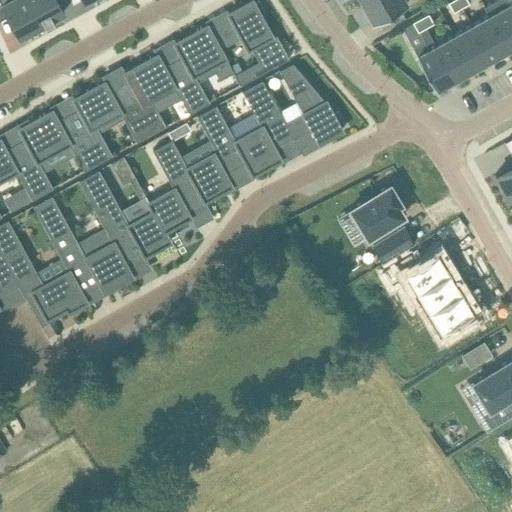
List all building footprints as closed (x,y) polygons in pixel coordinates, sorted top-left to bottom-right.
[(1,0),(0,0),(0,19),(9,15),(21,36),(42,24),(29,0),(6,0),(3,2),(1,0)] [(29,0),(42,24),(64,12),(57,0),(29,0)] [(253,0),(250,0),(228,12),(234,23),(248,49),(251,47),(259,60),(234,74),(240,84),(289,57),(275,32),(272,34),(262,15),(265,13),(259,1),(255,3),(253,0)] [(408,2),(406,0),(361,0),(374,21),(408,2)] [(457,0),(450,0),(448,1),(454,11),(461,7),(457,0)] [(511,45),(511,13),(504,0),(494,0),(485,6),(508,48),(511,45)] [(508,48),(485,6),(484,6),(489,14),(472,24),(491,58),(508,48)] [(428,13),(421,17),(426,26),(434,22),(428,13)] [(421,17),(413,21),(418,31),(419,30),(426,26),(421,17)] [(157,52),(156,53),(175,87),(180,97),(189,112),(209,101),(199,81),(195,75),(225,58),(226,58),(213,34),(207,23),(175,41),(174,42),(182,55),(164,65),(157,52)] [(491,58),(472,24),(454,34),(473,68),(491,58)] [(473,68),(454,34),(436,44),(455,78),(473,68)] [(455,78),(436,44),(417,54),(436,88),(455,78)] [(104,80),(103,80),(121,113),(124,118),(137,141),(166,125),(158,110),(152,100),(175,87),(156,53),(125,70),(124,71),(130,80),(110,90),(105,80),(104,80)] [(293,62),(279,69),(296,101),(303,112),(285,121),(293,136),(295,138),(312,128),(320,142),(343,129),(340,125),(344,123),(338,111),(334,113),(326,99),(325,100),(293,62)] [(261,125),(235,139),(254,173),(271,164),(281,158),(275,146),(293,136),(285,121),(279,110),(262,79),(242,90),(254,112),(261,125)] [(52,108),(51,109),(70,143),(75,154),(84,170),(112,154),(100,131),(97,126),(121,113),(103,80),(73,97),(79,108),(58,119),(52,108)] [(216,150),(187,166),(205,200),(223,190),(232,185),(225,172),(245,161),(253,174),(254,173),(235,139),(228,126),(216,104),(197,115),(210,139),(216,150)] [(0,137),(0,140),(17,171),(26,188),(32,198),(53,187),(44,171),(39,160),(70,143),(51,109),(30,121),(19,127),(25,138),(6,148),(0,137)] [(186,120),(168,131),(172,138),(172,139),(191,129),(186,120)] [(173,187),(148,200),(153,209),(171,241),(171,240),(166,230),(191,216),(187,208),(204,199),(204,200),(205,200),(187,166),(181,155),(172,138),(153,149),(173,187)] [(0,216),(2,215),(0,212),(0,179),(17,171),(0,140),(0,216)] [(511,155),(511,164),(495,174),(508,197),(511,194),(511,149),(510,151),(511,155)] [(123,155),(111,162),(122,183),(135,176),(123,155)] [(99,169),(79,180),(105,226),(112,240),(133,275),(125,260),(142,250),(145,255),(154,250),(171,241),(153,209),(128,223),(121,209),(99,169)] [(390,184),(350,208),(351,209),(367,235),(368,236),(404,214),(404,213),(398,204),(400,203),(402,202),(390,184)] [(26,188),(18,192),(24,203),(32,198),(26,188)] [(52,194),(33,205),(62,257),(68,269),(86,301),(87,300),(83,293),(101,284),(105,291),(115,285),(133,275),(112,240),(85,255),(78,241),(52,194)] [(8,219),(0,222),(0,251),(18,284),(24,295),(25,295),(26,297),(32,308),(39,304),(47,318),(62,309),(67,307),(68,310),(86,301),(68,269),(43,283),(37,271),(8,219)] [(404,225),(373,244),(383,261),(414,242),(404,225)] [(340,229),(320,244),(344,278),(365,264),(340,229)] [(0,294),(18,284),(0,251),(0,294)] [(433,259),(400,278),(413,297),(445,278),(433,259)] [(445,278),(413,297),(425,317),(458,297),(445,278)] [(458,297),(425,317),(438,336),(470,316),(458,297)] [(363,316),(355,321),(360,329),(369,324),(363,316)] [(369,324),(360,329),(366,338),(375,332),(369,324)] [(391,338),(382,343),(388,351),(397,347),(391,338)] [(483,341),(461,355),(469,369),(492,355),(483,341)] [(511,361),(510,358),(473,382),(484,400),(474,407),(488,430),(511,415),(511,403),(508,397),(511,394),(511,361)] [(0,457),(8,452),(0,437),(0,457)] [(473,475),(465,481),(470,489),(479,484),(473,475)] [(479,484),(470,489),(476,497),(485,492),(479,484)] [(500,497),(492,503),(497,511),(506,506),(500,497)]
